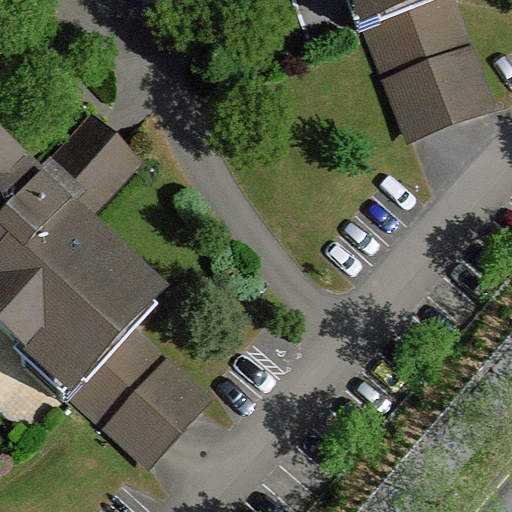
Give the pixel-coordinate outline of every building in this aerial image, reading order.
[(350,0),(365,42),(377,39),(395,32),(383,0),(350,0)] [(383,0),(395,32),(377,39),(417,146),(463,129),(465,134),(500,121),(458,9),(483,0),(383,0)] [(463,129),(417,146),(419,152),(465,134),(463,129)] [(91,133),(31,197),(82,244),(140,180),(91,133)] [(0,335),(35,368),(48,354),(89,392),(77,406),(146,470),(178,436),(183,440),(209,413),(132,343),(160,315),(82,244),(31,197),(0,168),(0,335)] [(48,354),(35,368),(35,369),(27,377),(69,415),(77,406),(89,392),(48,354)] [(151,475),(183,440),(178,436),(146,470),(151,475)]
